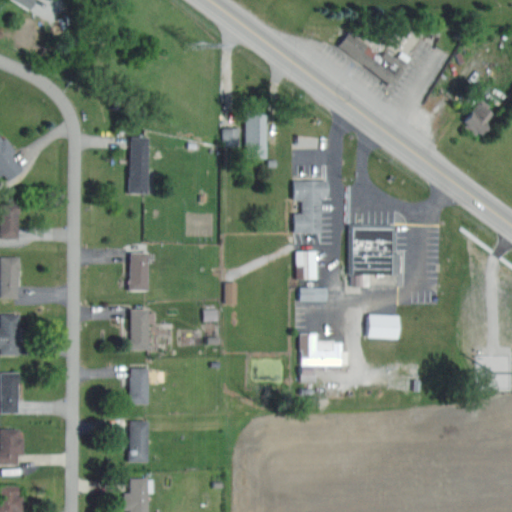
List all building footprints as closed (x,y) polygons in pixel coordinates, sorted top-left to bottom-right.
[(32,0),(27,9),(13,0),(32,0)] [(404,64),(393,56),(391,59),(379,51),(377,55),(344,33),(332,46),(389,87),(404,64)] [(473,134),(463,125),(464,123),(461,120),(471,108),(472,109),(481,99),(488,104),(484,109),(489,113),(484,120),(488,123),(479,133),(476,131),(473,134)] [(262,108),(263,112),(264,112),(265,148),(264,148),(264,154),(245,155),(245,147),(243,147),(243,113),(245,113),(245,109),(262,108)] [(145,192),(127,191),(127,165),(128,165),(128,135),(146,135),(145,192)] [(0,178),(2,181),(18,169),(8,155),(11,153),(0,138),(0,178)] [(321,194),(322,229),(319,229),(319,231),(292,232),(292,212),(299,212),(299,206),(297,206),(297,193),(291,193),(291,179),(325,179),(325,194),(321,194)] [(16,236),(0,236),(0,201),(18,202),(18,212),(17,212),(17,229),(16,229),(16,236)] [(399,255),(399,273),(367,273),(368,284),(349,284),(350,223),(393,223),(393,255),(399,255)] [(146,288),(127,288),(127,278),(128,278),(128,274),(125,274),(125,263),(128,263),(128,261),(129,261),(129,250),(146,250),(146,288)] [(292,251),(292,268),(297,268),(298,279),(314,279),(313,251),(292,251)] [(0,296),(0,255),(18,255),(18,266),(15,266),(16,296),(0,296)] [(235,304),(235,282),(222,282),(222,304),(235,304)] [(296,301),(323,301),(323,288),(296,287),(296,301)] [(127,347),(127,337),(129,337),(129,308),(146,308),(146,311),(151,311),(152,322),(146,322),(146,347),(127,347)] [(214,310),(200,309),(200,321),(214,321),(214,310)] [(16,354),(0,354),(0,312),(18,312),(18,323),(16,323),(16,354)] [(395,315),(361,315),(361,338),(394,339),(395,315)] [(333,338),(333,340),(339,340),(339,348),(345,348),(345,362),(339,362),(339,365),(299,364),(299,348),(297,348),(297,332),(313,332),(313,338),(333,338)] [(146,402),(127,401),(127,391),(128,391),(129,367),(146,367),(146,402)] [(0,411),(0,371),(18,371),(18,381),(17,381),(17,398),(16,398),(16,411),(0,411)] [(146,460),(126,460),(127,449),(128,449),(129,419),(146,420),(146,460)] [(16,463),(0,462),(0,427),(18,427),(18,436),(22,436),(22,453),(16,453),(16,463)] [(127,511),(127,508),(122,509),(122,491),(128,490),(128,477),(146,476),(146,477),(152,477),(152,491),(146,491),(146,511),(127,511)] [(0,511),(0,484),(17,484),(17,492),(21,492),(21,511),(15,511),(0,511)]
